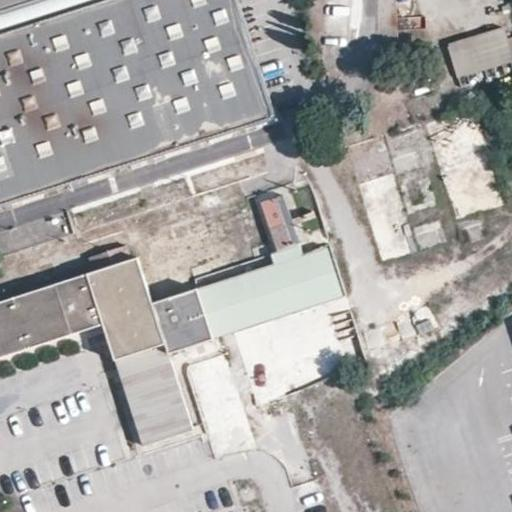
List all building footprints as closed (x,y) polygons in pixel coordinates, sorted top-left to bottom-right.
[(236,0),(0,0),(0,205),(146,157),(274,115),(236,0)] [(446,46),(456,80),(511,62),(511,38),(505,41),(502,29),(446,46)] [(285,195),(265,203),(281,250),(302,242),(285,195)] [(349,302),(328,234),(302,242),(281,250),(200,277),(221,342),(349,302)] [(145,261),(0,306),(0,365),(111,329),(120,355),(150,449),(202,433),(176,357),(170,339),(155,291),(145,261)] [(221,342),(200,277),(155,291),(170,339),(176,357),(221,342)] [(188,367),(200,403),(228,394),(236,420),(208,429),(214,450),(250,438),(224,356),(188,367)]
